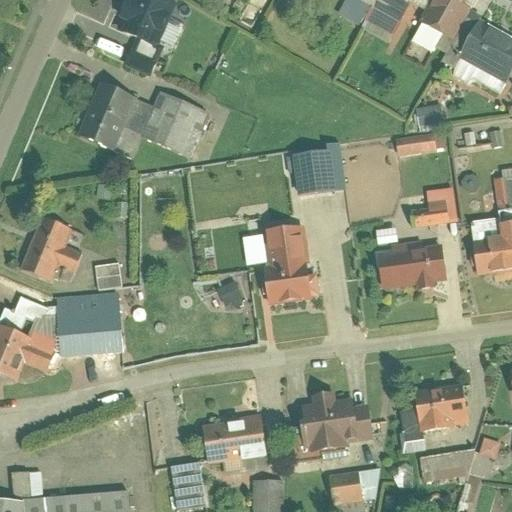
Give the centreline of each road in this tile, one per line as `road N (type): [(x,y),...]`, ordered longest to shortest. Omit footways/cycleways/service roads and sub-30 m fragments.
road 1 (residential): [(0,418),(175,373),(511,325)]
road 2 (unclassified): [(66,0),(0,149)]
